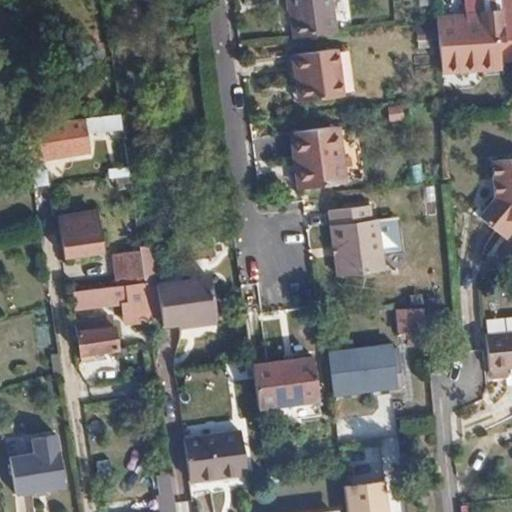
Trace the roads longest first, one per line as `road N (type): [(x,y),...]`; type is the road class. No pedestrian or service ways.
road 1 (residential): [(218,0),(250,215),(282,267)]
road 2 (unknown): [(453,511),(445,396),(478,292)]
